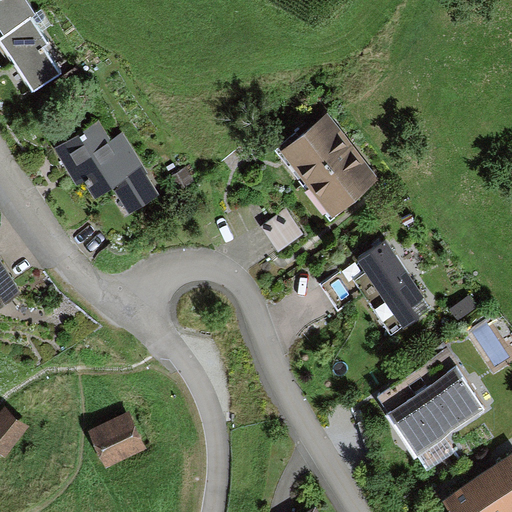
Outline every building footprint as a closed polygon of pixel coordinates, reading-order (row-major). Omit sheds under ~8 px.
[(0,0),(0,7),(9,21),(35,3),(44,0),(0,0)] [(35,3),(9,21),(4,25),(40,74),(63,58),(46,35),(54,29),(35,3)] [(284,136),(308,168),(353,133),(329,102),(284,136)] [(99,111),(62,138),(96,184),(117,168),(134,191),(156,175),(118,124),(112,128),(99,111)] [(353,133),(308,168),(333,200),(378,164),(353,133)] [(279,249),(300,239),(287,211),(265,221),(279,249)] [(433,305),(386,235),(320,279),(339,308),(363,292),(391,333),(433,305)] [(0,289),(22,274),(0,243),(0,289)] [(455,342),(387,388),(423,440),(491,394),(455,342)] [(14,397),(0,416),(0,431),(16,443),(37,412),(14,397)] [(143,405),(98,425),(112,454),(156,434),(143,405)] [(511,450),(452,491),(465,511),(497,511),(511,502),(511,450)] [(329,511),(318,493),(286,511),(329,511)]
